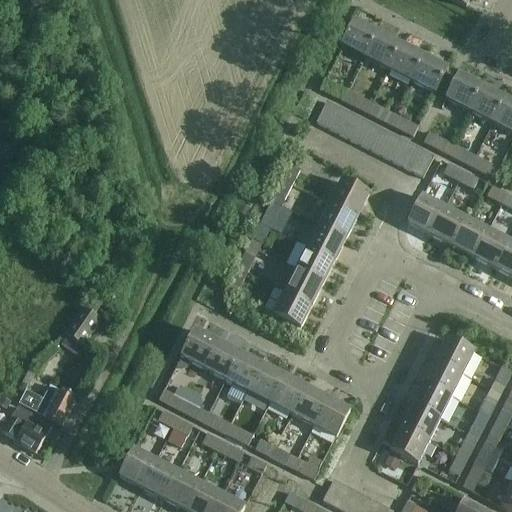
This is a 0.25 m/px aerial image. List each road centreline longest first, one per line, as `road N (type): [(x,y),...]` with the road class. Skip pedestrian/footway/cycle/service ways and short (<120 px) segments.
road 1 (residential): [(388,391),(328,361),(382,253)]
road 2 (residential): [(40,487),(129,325)]
road 3 (residential): [(382,253),(409,193),(307,141)]
road 4 (residential): [(388,391),(358,452),(359,468),(402,501)]
